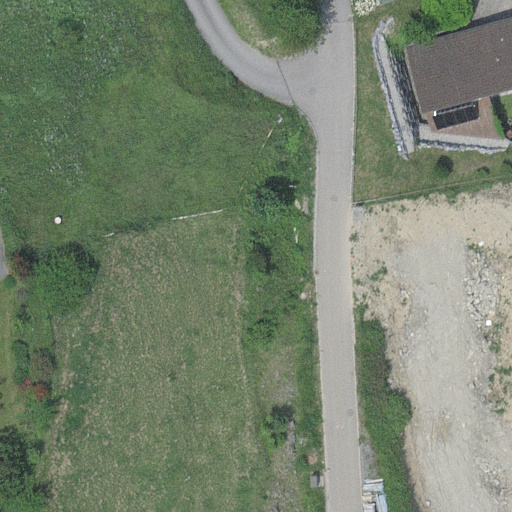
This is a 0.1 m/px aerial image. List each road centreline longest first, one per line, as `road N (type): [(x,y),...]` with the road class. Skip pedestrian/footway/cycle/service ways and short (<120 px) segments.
road 1 (residential): [(335,86),(331,258),(343,511)]
road 2 (residential): [(335,86),(289,85),(253,72),(224,45),(199,0)]
